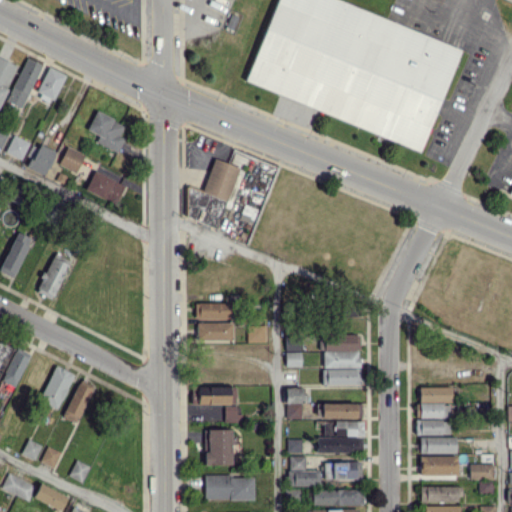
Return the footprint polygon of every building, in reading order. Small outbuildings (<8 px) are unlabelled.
[(243,79),(275,0),(337,0),(458,50),(416,151),(243,79)] [(40,63),(24,56),(2,106),(17,113),(40,63)] [(0,101),(6,87),(5,86),(15,64),(0,58),(0,101)] [(34,92),(52,100),(64,74),(47,66),(34,92)] [(115,152),(122,138),(117,136),(122,125),(94,111),(85,129),(97,135),(94,141),(115,152)] [(28,141),(11,134),(3,152),(20,159),(28,141)] [(44,174),(53,149),(33,142),(24,167),(44,174)] [(57,165),(75,172),(82,153),(64,146),(57,165)] [(185,185),(200,191),(213,157),(226,163),(237,167),(214,227),(184,215),(185,185)] [(116,203),(124,183),(91,170),(83,191),(116,203)] [(62,207),(48,200),(40,216),(53,223),(62,207)] [(30,238),(16,231),(0,262),(0,272),(10,277),(30,238)] [(34,290),(51,298),(67,264),(50,256),(34,290)] [(227,318),(227,302),(193,302),(193,317),(227,318)] [(231,322),(196,321),(195,339),(230,340),(231,322)] [(263,324),(246,325),(246,341),(263,341),(263,324)] [(358,384),(358,334),(319,334),(319,349),(321,348),(321,368),(320,368),(320,384),(358,384)] [(0,370),(12,348),(0,341),(0,370)] [(299,365),(298,342),(283,342),(284,366),(299,365)] [(0,379),(0,380),(14,386),(28,352),(14,346),(0,379)] [(58,408),(71,372),(51,365),(38,400),(58,408)] [(61,416),(75,422),(89,389),(75,383),(61,416)] [(223,404),(222,421),(239,421),(239,413),(233,413),(233,386),(189,385),(189,403),(223,404)] [(299,417),(300,398),(301,398),(301,386),(281,386),(281,403),(284,403),(284,417),(299,417)] [(449,386),(416,387),(416,417),(448,416),(448,402),(449,402),(449,386)] [(320,417),(360,417),(360,403),(320,402),(320,417)] [(448,433),(447,419),(413,419),(414,434),(448,433)] [(322,435),(314,436),(315,452),(361,451),(360,420),(322,420),(322,435)] [(230,464),(229,428),(202,429),(202,464),(230,464)] [(454,452),(453,436),(418,436),(418,452),(454,452)] [(33,459),(40,444),(26,438),(19,453),(33,459)] [(300,438),(285,438),(285,451),(300,451),(300,438)] [(59,451),(45,445),(38,461),(51,467),(59,451)] [(303,455),(288,455),(288,468),(303,468),(303,455)] [(455,475),(455,455),(418,455),(418,475),(455,475)] [(87,465),(74,459),(67,475),(80,481),(87,465)] [(321,462),(322,479),(360,478),(359,461),(321,462)] [(492,463),(467,463),(467,477),(491,478),(492,463)] [(286,469),(285,484),(317,485),(318,470),(286,469)] [(0,486),(0,488),(27,500),(34,484),(6,472),(0,486)] [(252,475),(203,475),(203,498),(251,499),(252,475)] [(490,480),(476,480),(477,492),(491,491),(490,480)] [(66,495),(38,482),(31,497),(59,510),(66,495)] [(456,486),(418,485),(418,500),(456,501),(456,486)] [(310,505),(361,504),(361,488),(310,489),(310,505)]
